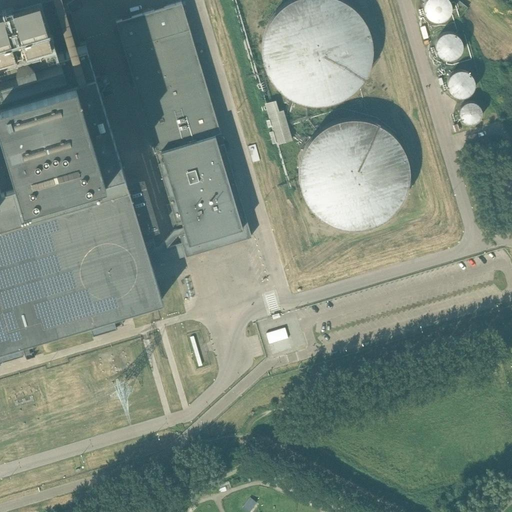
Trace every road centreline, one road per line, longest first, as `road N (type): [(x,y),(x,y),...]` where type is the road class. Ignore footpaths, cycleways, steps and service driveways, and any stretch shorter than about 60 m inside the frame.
road 1 (track): [(511,345),(261,415),(248,437)]
road 2 (unclassified): [(0,508),(148,464),(187,436)]
road 3 (track): [(394,511),(268,451)]
